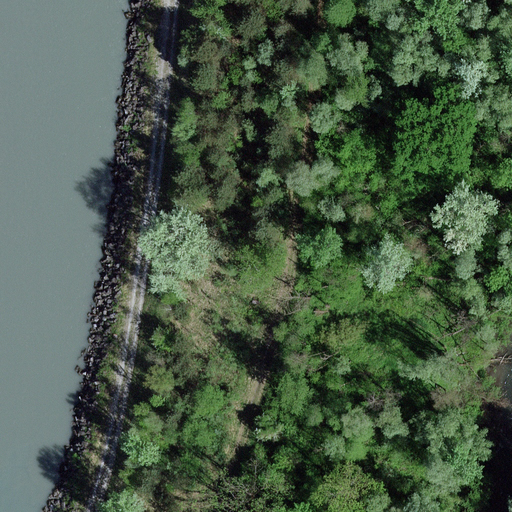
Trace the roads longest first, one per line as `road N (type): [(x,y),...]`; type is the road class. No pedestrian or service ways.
road 1 (track): [(230,511),(316,116),(328,0)]
road 2 (track): [(176,0),(121,452),(101,511)]
